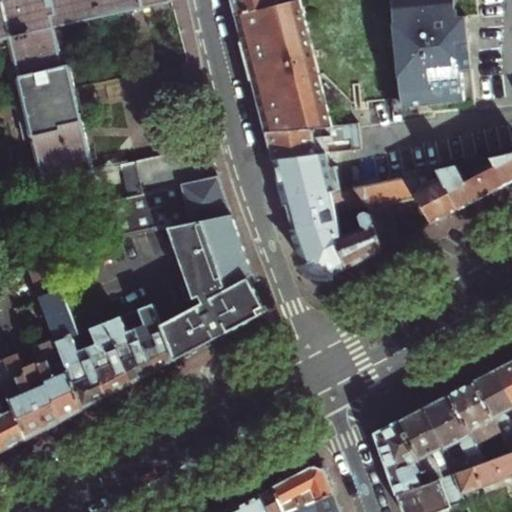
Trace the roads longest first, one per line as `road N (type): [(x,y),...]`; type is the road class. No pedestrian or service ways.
road 1 (residential): [(314,354),(243,168),(201,0)]
road 2 (secondary): [(314,354),(21,511)]
road 3 (secondary): [(100,511),(328,390)]
road 4 (secondary): [(511,251),(314,354)]
road 5 (secondary): [(328,390),(511,293)]
road 6 (residential): [(373,511),(328,390)]
